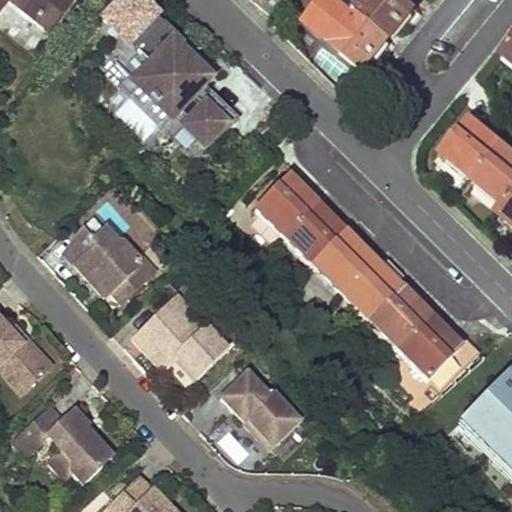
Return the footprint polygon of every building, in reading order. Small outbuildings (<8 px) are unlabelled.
[(0,0),(0,14),(8,5),(35,26),(55,0),(0,0)] [(49,37),(75,2),(71,0),(55,0),(35,26),(49,37)] [(266,0),(258,10),(272,22),(290,0),(266,0)] [(333,0),(325,0),(304,26),(362,75),(376,57),(387,44),(353,16),(333,0)] [(395,0),(365,0),(353,16),(387,44),(412,14),(405,8),(395,0)] [(231,130),(237,124),(202,89),(207,83),(201,77),(177,54),(183,48),(162,28),(136,55),(151,70),(137,83),(152,97),(149,100),(156,106),(159,104),(173,118),(177,114),(188,125),(183,129),(208,153),(221,140),(231,130)] [(511,42),(496,63),(511,76),(511,42)] [(312,64),(346,86),(356,70),(322,49),(312,64)] [(469,128),(441,164),(455,176),(471,189),(500,153),(469,128)] [(221,140),(236,155),(246,145),(231,130),(221,140)] [(511,163),(500,153),(471,189),(484,199),(502,214),(511,202),(511,163)] [(295,177),(254,218),(281,246),(323,206),(308,191),(295,177)] [(511,202),(502,214),(496,222),(511,235),(511,234),(511,202)] [(323,206),(281,246),(310,275),(351,235),(336,220),(323,206)] [(138,267),(121,248),(116,248),(105,235),(94,245),(83,235),(63,258),(87,284),(94,278),(110,296),(117,288),(127,300),(146,282),(136,270),(138,267)] [(351,235),(310,275),(337,304),(379,263),(364,248),(351,235)] [(379,263),(337,304),(366,333),(407,293),(393,279),(379,263)] [(103,302),(110,296),(94,278),(87,284),(103,302)] [(120,306),(127,300),(117,288),(110,296),(120,306)] [(407,293),(366,333),(394,361),(435,322),(418,305),(407,293)] [(225,356),(174,301),(131,341),(155,367),(169,354),(178,362),(196,383),(225,356)] [(435,322),(394,361),(432,402),(474,361),(451,338),(435,322)] [(19,349),(8,336),(0,327),(0,367),(5,363),(29,390),(50,371),(24,344),(19,349)] [(24,344),(13,331),(8,336),(19,349),(24,344)] [(178,362),(169,354),(155,367),(163,376),(178,362)] [(0,376),(20,398),(29,390),(5,363),(0,367),(0,376)] [(511,370),(460,415),(511,467),(511,370)] [(245,379),(220,402),(249,434),(252,431),(271,451),(297,427),(271,399),(267,403),(245,379)] [(72,416),(65,424),(52,410),(15,444),(28,458),(46,442),(59,455),(46,467),(63,485),(69,478),(80,490),(110,463),(90,441),(86,443),(80,437),(86,431),(72,416)] [(511,467),(460,415),(452,421),(511,481),(511,467)] [(252,431),(249,434),(267,454),(271,451),(252,431)] [(227,434),(217,444),(237,462),(246,452),(227,434)] [(25,462),(28,458),(15,444),(11,447),(25,462)] [(165,511),(138,481),(106,511),(165,511)]
